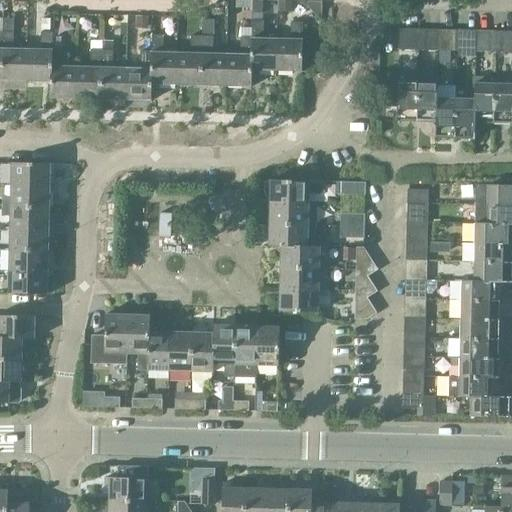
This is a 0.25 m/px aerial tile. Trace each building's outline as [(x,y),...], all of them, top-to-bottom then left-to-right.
[(253,1),(237,0),(237,8),(253,9),(253,1)] [(253,1),(253,9),(253,14),(264,14),(264,1),(253,1)] [(280,1),(279,1),(279,12),(293,12),(293,1),(280,1)] [(309,1),(309,7),(317,16),(321,16),(321,2),(309,1)] [(136,29),(149,29),(149,17),(136,17),(136,29)] [(3,82),(28,82),(29,51),(14,51),(15,19),(12,19),(4,19),(3,82)] [(42,19),(42,32),(51,32),(51,19),(42,19)] [(203,22),(203,37),(214,38),(215,22),(203,22)] [(241,56),(227,56),(227,88),(251,88),(253,22),(252,22),(252,29),(252,39),(242,39),(241,56)] [(253,72),(277,72),(278,41),(264,41),(265,22),(253,22),(251,88),(252,88),(253,72)] [(291,42),(278,41),(277,72),(302,73),(304,24),(292,24),(291,42)] [(242,29),(242,39),(252,39),(252,29),(242,29)] [(420,31),(415,31),(401,30),(401,51),(420,52),(420,31)] [(439,52),(440,31),(426,31),(420,31),(420,52),(439,52)] [(454,32),(440,31),(439,52),(453,53),(454,32)] [(478,32),(465,32),(464,53),(478,54),(478,32)] [(492,33),(478,32),(478,54),(491,54),(492,33)] [(41,51),(29,51),(28,82),(52,83),(53,50),(54,37),(54,34),(42,33),(41,51)] [(511,33),(503,33),(501,33),(501,54),(503,54),(511,54),(511,33)] [(164,54),(164,37),(153,36),(153,39),(153,45),(153,53),(152,86),(153,86),(177,87),(178,55),(164,54)] [(54,37),(53,50),(61,50),(61,37),(54,37)] [(191,55),(178,55),(177,87),(202,87),(203,37),(192,37),(191,55)] [(202,87),(227,88),(227,56),(214,55),(214,38),(203,37),(202,87)] [(153,39),(139,39),(139,52),(142,52),(153,53),(153,45),(153,39)] [(91,69),(78,69),(77,100),(102,100),(103,42),(92,41),(91,69)] [(102,100),(127,101),(127,70),(114,70),(115,42),(103,42),(102,100)] [(52,99),(77,100),(78,69),(64,69),(64,51),(61,50),(53,50),(52,83),(52,99)] [(127,101),(152,101),(153,86),(152,86),(153,53),(142,52),(141,71),(127,70),(127,101)] [(388,76),(387,108),(399,109),(399,122),(419,123),(420,83),(395,82),(395,76),(388,76)] [(476,77),(476,85),(476,93),(475,101),(477,101),(476,124),(495,125),(496,85),(483,85),(483,77),(476,77)] [(439,87),(439,83),(420,83),(419,123),(437,123),(438,123),(438,100),(439,87)] [(511,125),(511,85),(496,85),(495,125),(511,125)] [(457,87),(439,87),(438,100),(438,123),(437,123),(436,139),(437,139),(456,140),(457,100),(457,87)] [(456,140),(475,140),(476,124),(477,101),(475,101),(476,93),(468,93),(468,100),(457,100),(456,140)] [(12,164),(11,186),(51,187),(52,165),(12,164)] [(270,198),(270,203),(310,205),(311,194),(324,195),(325,183),(271,181),(271,182),(269,182),(266,184),(266,195),(268,198),(270,198)] [(342,195),(366,196),(367,184),(343,184),(342,195)] [(3,197),(2,208),(51,209),(51,187),(11,186),(11,197),(3,197)] [(475,206),(511,206),(511,186),(476,186),(475,206)] [(429,205),(429,192),(409,191),(408,205),(429,205)] [(270,203),(269,225),(309,226),(310,225),(316,225),(316,205),(310,205),(270,203)] [(429,218),(429,205),(408,205),(408,218),(429,218)] [(475,225),(511,225),(511,206),(475,206),(475,225)] [(10,217),(10,229),(50,230),(51,209),(2,208),(2,217),(10,217)] [(365,228),(366,216),(342,215),(341,227),(365,228)] [(310,225),(309,226),(269,225),(269,247),(328,249),(328,247),(316,247),(316,225),(310,225)] [(511,244),(511,225),(475,225),(474,244),(511,244)] [(365,240),(365,228),(341,227),(341,239),(365,240)] [(10,229),(9,251),(50,252),(50,230),(10,229)] [(408,229),(407,243),(428,243),(429,230),(408,229)] [(428,257),(428,243),(407,243),(407,256),(428,257)] [(431,243),(430,252),(449,253),(450,244),(431,243)] [(474,263),(511,264),(511,244),(474,244),(474,263)] [(281,248),(280,269),(320,270),(328,270),(328,249),(269,247),(269,248),(281,248)] [(364,272),(367,276),(378,271),(364,249),(357,249),(356,272),(364,272)] [(347,250),(347,260),(356,260),(356,250),(347,250)] [(9,251),(9,272),(49,273),(50,252),(9,251)] [(502,284),(511,284),(511,264),(474,263),(474,283),(502,283),(502,284)] [(407,268),(406,281),(428,282),(428,268),(407,268)] [(280,269),(279,290),(319,291),(327,291),(328,270),(320,270),(280,269)] [(48,296),(49,273),(9,272),(8,294),(48,296)] [(363,293),(366,299),(377,293),(367,276),(364,272),(356,272),(356,293),(363,293)] [(427,295),(428,282),(406,281),(406,295),(427,295)] [(457,301),(461,301),(502,302),(502,284),(502,283),(474,283),(462,282),(456,282),(455,289),(457,290),(457,301)] [(319,314),(319,291),(279,290),(279,312),(319,314)] [(356,293),(355,313),(355,320),(363,320),(376,314),(366,299),(363,293),(356,293)] [(461,320),(461,321),(501,321),(502,302),(461,301),(461,320)] [(406,306),(405,320),(426,320),(427,306),(406,306)] [(127,356),(129,315),(106,315),(106,337),(92,336),(91,365),(105,365),(127,366),(127,356)] [(150,316),(129,315),(127,356),(139,356),(138,371),(148,371),(148,372),(149,372),(150,326),(150,316)] [(0,316),(0,339),(36,340),(36,317),(0,316)] [(426,334),(426,320),(405,320),(405,333),(426,334)] [(461,328),(460,340),(501,341),(501,321),(461,321),(461,320),(454,320),(454,328),(461,328)] [(149,372),(170,373),(172,332),(166,332),(166,329),(163,326),(150,326),(149,372)] [(224,377),(235,377),(235,366),(237,326),(215,326),(214,326),(213,334),(215,334),(214,366),(225,366),(224,377)] [(257,378),(257,367),(258,327),(237,326),(235,377),(257,378)] [(281,328),(258,327),(257,367),(280,368),(281,328)] [(193,333),(172,332),(170,373),(192,373),(193,333)] [(215,334),(213,334),(193,333),(192,373),(213,374),(214,366),(215,334)] [(0,360),(23,361),(23,340),(0,339),(0,360)] [(460,340),(460,359),(501,360),(501,341),(460,340)] [(405,345),(404,358),(426,359),(426,345),(405,345)] [(432,349),(433,361),(451,360),(451,348),(432,349)] [(425,372),(426,359),(404,358),(404,371),(425,372)] [(500,379),(501,360),(460,359),(453,359),(453,366),(460,367),(459,378),(500,379)] [(0,382),(10,383),(19,383),(22,383),(23,361),(0,360),(0,382)] [(500,397),(500,379),(459,378),(449,378),(448,397),(459,397),(465,397),(500,398),(500,397)] [(0,404),(9,405),(10,404),(19,404),(21,402),(21,390),(19,388),(19,383),(10,383),(0,382),(0,404)] [(404,384),(403,397),(424,398),(424,385),(404,384)] [(424,411),(424,398),(403,397),(403,410),(424,411)] [(470,406),(470,418),(511,418),(511,397),(500,397),(500,398),(465,397),(465,405),(470,406)] [(119,399),(104,399),(103,408),(119,408),(119,399)] [(132,409),(147,409),(148,400),(133,400),(132,409)] [(163,401),(148,400),(147,409),(162,410),(163,401)] [(175,410),(190,411),(191,401),(175,401),(175,410)] [(206,402),(191,401),(190,411),(206,411),(206,402)] [(219,412),(234,412),(234,403),(219,403),(219,412)] [(249,403),(234,403),(234,412),(249,412),(249,403)] [(263,413),(278,413),(278,404),(263,403),(263,413)] [(108,501),(148,502),(149,479),(149,468),(118,467),(118,478),(105,478),(105,487),(109,487),(108,501)] [(501,511),(511,511),(511,477),(502,477),(501,508),(501,511)] [(201,506),(214,506),(214,481),(202,481),(201,506)] [(442,483),(441,507),(453,507),(454,483),(442,483)] [(222,511),(245,511),(245,491),(231,490),(231,486),(223,486),(222,511)] [(260,491),(245,491),(245,511),(267,511),(267,487),(260,487),(260,491)] [(277,491),(277,487),(267,487),(267,511),(289,511),(289,491),(277,491)] [(313,500),(313,489),(311,488),(304,488),(304,491),(289,491),(289,511),(311,511),(311,500),(313,500)] [(6,511),(29,511),(30,505),(29,505),(30,497),(27,494),(8,493),(7,493),(6,511)] [(332,511),(333,505),(319,504),(319,500),(313,500),(311,500),(311,511),(332,511)] [(346,505),(333,505),(332,511),(354,511),(355,501),(347,500),(346,505)] [(147,511),(148,502),(108,501),(107,511),(147,511)] [(363,505),(363,501),(355,501),(354,511),(376,511),(377,505),(363,505)] [(399,511),(400,502),(392,502),(391,505),(377,505),(376,511),(399,511)] [(190,511),(184,503),(179,503),(178,511),(190,511)] [(424,503),(423,511),(436,511),(436,504),(424,503)]
